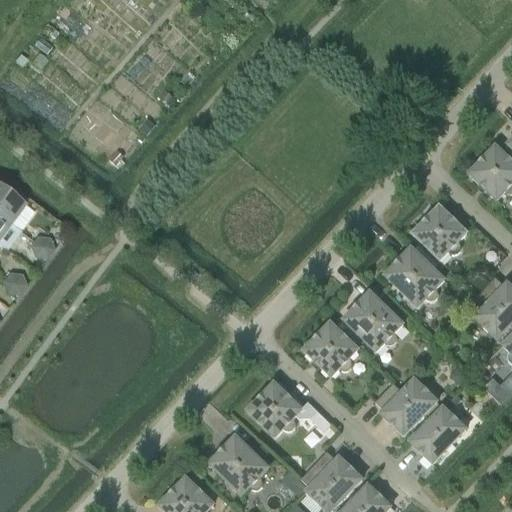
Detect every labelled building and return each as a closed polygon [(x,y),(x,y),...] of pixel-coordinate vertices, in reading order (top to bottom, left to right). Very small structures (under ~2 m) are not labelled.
[(511,165),(496,151),(470,178),(497,205),(505,197),(510,198),(511,197),(511,165)] [(0,219),(10,228),(24,209),(0,190),(0,219)] [(440,211),(413,238),(441,265),(449,257),(454,258),(458,257),(461,254),(461,250),(460,245),(467,237),(440,211)] [(0,241),(10,228),(0,219),(0,241)] [(33,245),(50,258),(55,252),(50,241),(37,240),(33,245)] [(50,258),(33,245),(30,250),(35,261),(47,263),(50,258)] [(412,253),(385,280),(418,312),(427,303),(431,305),(435,304),(438,300),(438,297),(437,292),(445,285),(433,273),(438,268),(421,251),(415,256),(412,253)] [(194,272),(189,278),(195,283),(200,277),(194,272)] [(9,276),(5,281),(23,294),(27,289),(22,278),(9,276)] [(23,294),(5,281),(2,286),(7,298),(20,299),(23,294)] [(505,291),(496,283),(478,301),(487,310),(505,291)] [(487,310),(474,322),(497,344),(511,329),(511,291),(508,288),(505,291),(487,310)] [(371,297),(344,324),(377,356),(385,348),(390,349),(394,348),(396,345),(397,342),(396,337),(404,329),(371,297)] [(331,327),(304,355),(332,381),(340,373),(345,374),(349,373),(351,371),(352,367),(351,362),(358,354),(331,327)] [(511,340),(503,349),(508,354),(507,361),(508,364),(510,366),(511,366),(511,340)] [(385,415),(384,415),(381,418),(404,440),(438,406),(431,399),(433,397),(434,394),(433,390),(430,388),(426,387),(420,389),(415,384),(403,396),(403,397),(385,415)] [(301,413),(275,388),(248,415),(275,442),(283,434),(289,435),(293,434),(295,431),(296,427),(294,422),(297,420),(299,422),(309,421),(324,435),(332,427),(309,405),(301,413)] [(403,397),(403,396),(394,388),(376,407),(384,415),(385,415),(403,397)] [(500,389),(492,397),(503,407),(510,400),(500,389)] [(443,412),(410,446),(433,468),(466,434),(460,428),(462,425),(462,422),(461,418),(459,416),(455,415),(448,416),(443,412)] [(236,441),(209,468),(242,500),(251,492),(253,493),(256,493),(259,492),(261,489),(262,486),(261,483),(260,482),(269,473),(236,441)] [(337,465),(328,456),(302,484),(310,492),(310,493),(337,465)] [(310,493),(310,492),(306,496),(323,511),(335,511),(363,483),(340,461),(337,465),(310,493)] [(186,482),(160,510),(162,511),(210,511),(214,509),(186,482)] [(368,489),(346,511),(390,511),(391,511),(368,489)]
